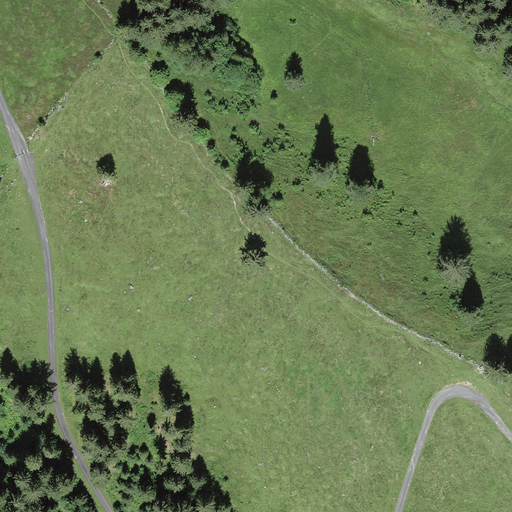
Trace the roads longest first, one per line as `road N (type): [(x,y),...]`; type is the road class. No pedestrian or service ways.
road 1 (track): [(0,89),(46,224),(66,428),(112,511)]
road 2 (track): [(398,511),(432,405),(466,392)]
